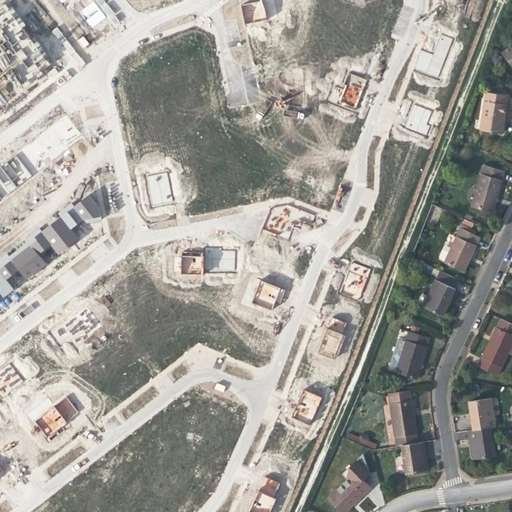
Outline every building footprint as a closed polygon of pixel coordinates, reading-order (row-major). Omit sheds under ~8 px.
[(253,3),(242,5),(246,24),(268,19),(264,0),(253,3)] [(454,0),(451,10),(467,16),(473,0),(454,0)] [(107,17),(94,1),(79,12),(86,20),(93,29),(107,17)] [(0,104),(4,102),(2,99),(0,99),(0,68),(8,68),(7,57),(0,54),(0,38),(1,36),(17,42),(22,49),(12,55),(25,60),(13,68),(21,82),(47,65),(17,17),(7,23),(0,20),(0,104)] [(414,68),(438,78),(453,39),(441,34),(435,50),(433,55),(421,50),(414,68)] [(82,48),(89,44),(83,36),(77,40),(82,48)] [(511,44),(502,52),(511,65),(511,44)] [(367,80),(349,73),(337,103),(355,110),(361,95),(367,80)] [(507,96),(486,92),(480,129),(501,133),(504,116),(507,96)] [(432,111),(414,105),(410,114),(405,127),(426,135),(430,126),(427,125),(432,111)] [(68,117),(0,165),(0,198),(84,139),(68,117)] [(504,172),(483,166),(471,205),(492,211),(498,192),(504,172)] [(173,201),(167,172),(147,177),(150,191),(153,206),(173,201)] [(270,208),(262,229),(278,235),(283,224),(291,222),(298,225),(300,219),(302,220),(312,224),(315,215),(288,205),(270,208)] [(460,229),(455,238),(475,247),(479,238),(460,229)] [(475,247),(455,238),(444,262),(464,271),(470,258),(475,247)] [(205,247),(205,253),(204,269),(235,271),(235,251),(227,251),(221,250),(221,248),(205,247)] [(297,259),(275,251),(264,281),(285,289),(291,276),(297,259)] [(190,252),(182,252),(181,274),(204,275),(204,269),(205,253),(196,252),(196,256),(193,256),(190,252)] [(371,269),(352,262),(346,278),(341,293),(359,300),(371,269)] [(439,271),(434,281),(455,290),(459,280),(439,271)] [(286,289),(285,289),(264,281),(260,280),(252,302),(272,310),(275,301),(277,296),(281,298),(282,298),(286,289)] [(455,290),(434,281),(423,305),(443,314),(450,301),(455,290)] [(71,317),(51,332),(60,343),(68,336),(72,341),(88,329),(92,334),(102,326),(86,306),(77,314),(76,313),(71,317)] [(347,322),(332,317),(328,328),(342,334),(347,322)] [(511,323),(499,317),(494,329),(511,336),(511,323)] [(413,324),(410,332),(418,335),(420,326),(413,324)] [(343,334),(342,334),(328,328),(327,328),(323,338),(317,353),(334,359),(343,334)] [(511,342),(511,336),(494,329),(487,344),(477,364),(497,374),(511,342)] [(408,332),(405,341),(426,347),(429,338),(418,335),(410,332),(408,332)] [(426,347),(405,341),(397,339),(388,369),(417,378),(421,363),(426,347)] [(0,396),(2,399),(23,381),(9,363),(0,370),(0,396)] [(322,397),(304,389),(298,403),(292,416),(310,424),(322,397)] [(396,446),(401,445),(418,443),(414,416),(410,390),(388,393),(396,446)] [(66,396),(35,421),(51,441),(60,434),(57,430),(62,426),(67,422),(67,421),(79,412),(66,396)] [(471,415),(473,429),(490,426),(495,426),(491,399),(469,402),(471,415)] [(494,455),(490,426),(473,429),(468,430),(470,445),(472,458),(494,455)] [(424,442),(418,443),(401,445),(405,473),(428,469),(426,456),(424,442)] [(0,465),(4,471),(9,467),(0,454),(0,465)] [(355,472),(363,479),(369,473),(362,454),(350,466),(355,472)] [(371,487),(363,479),(355,472),(329,497),(343,511),(345,511),(357,500),(371,487)] [(380,481),(372,473),(364,480),(372,489),(380,481)] [(280,483),(265,476),(256,497),(249,511),(250,511),(270,511),(276,498),(274,497),(280,483)]
